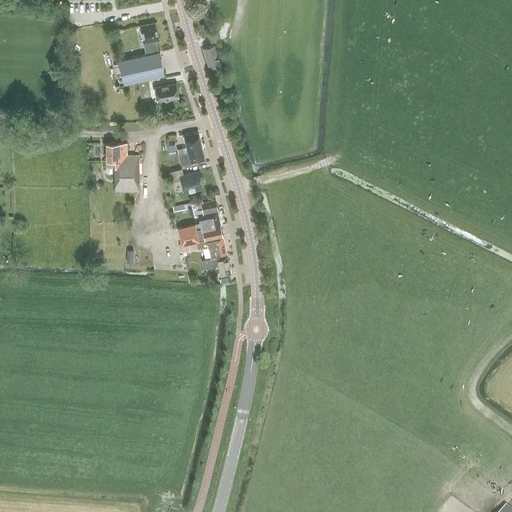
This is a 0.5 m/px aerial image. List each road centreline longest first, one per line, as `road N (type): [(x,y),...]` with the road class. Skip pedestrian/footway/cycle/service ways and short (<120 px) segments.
road 1 (secondary): [(256,322),(248,228),(180,0)]
road 2 (secondary): [(218,511),(255,337)]
